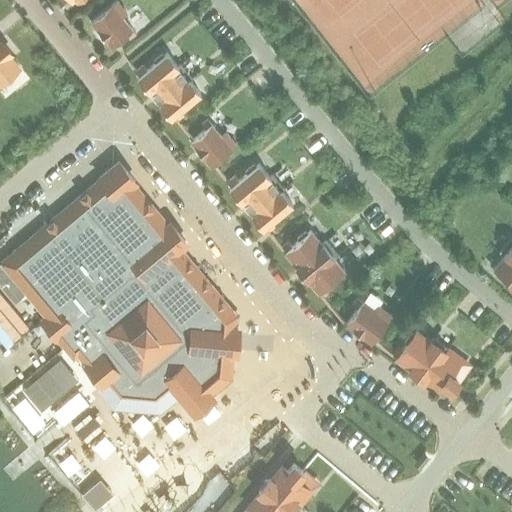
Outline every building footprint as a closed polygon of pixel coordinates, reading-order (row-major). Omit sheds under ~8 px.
[(126,12),(115,0),(114,0),(90,21),(110,46),(125,33),(129,38),(135,33),(131,28),(121,16),(126,12)] [(0,87),(1,88),(7,83),(3,78),(18,66),(8,55),(9,53),(0,42),(0,87)] [(163,54),(161,52),(152,59),(154,61),(145,69),(141,64),(135,69),(134,70),(138,75),(136,77),(148,91),(158,102),(158,103),(170,117),(172,115),(176,120),(177,120),(176,119),(182,114),(178,109),(188,101),(190,104),(199,96),(197,94),(200,92),(189,78),(191,76),(179,62),(177,64),(166,51),(163,54)] [(206,119),(200,124),(204,129),(192,138),(189,141),(210,165),(213,163),(235,144),(225,132),(220,136),(210,123),(206,119)] [(0,263),(24,294),(0,311),(0,371),(4,377),(52,332),(57,338),(73,356),(77,353),(85,363),(101,383),(106,379),(119,394),(154,397),(169,385),(192,413),(212,397),(202,385),(218,372),(220,348),(218,348),(219,332),(222,332),(223,318),(170,254),(185,242),(132,182),(119,162),(99,178),(100,179),(28,240),(0,262),(0,263)] [(236,180),(233,175),(227,180),(226,179),(225,180),(230,186),(228,188),(240,202),(240,201),(250,213),(250,214),(261,228),(263,227),(267,232),(268,231),(267,230),(274,225),(270,220),(280,212),(282,214),(290,207),(289,205),(291,202),(280,189),(283,187),(271,173),(269,175),(258,162),(255,164),(253,162),(244,169),(246,172),(236,180)] [(284,251),(283,251),(295,265),(294,266),(296,269),(299,272),(303,277),(305,280),(306,279),(318,292),(319,291),(322,296),(328,291),(324,287),(332,280),(333,283),(342,275),(340,273),(343,271),(332,257),(336,253),(325,240),(321,243),(309,230),(306,232),(305,230),(296,238),(298,240),(290,246),(286,241),(281,246),(284,251)] [(495,271),(493,273),(502,280),(503,278),(511,284),(507,289),(511,293),(511,239),(510,237),(499,251),(503,255),(492,268),(495,271)] [(0,265),(0,284),(14,301),(23,293),(0,265)] [(357,308),(345,324),(371,343),(373,339),(391,316),(378,306),(374,311),(362,301),(361,302),(357,298),(352,305),(357,308)] [(396,356),(395,357),(409,368),(408,369),(421,379),(422,378),(436,388),(441,382),(449,388),(456,379),(448,373),(456,362),(448,356),(451,352),(445,347),(432,337),(429,342),(415,331),(413,334),(410,332),(403,341),(406,343),(401,350),(396,347),(391,353),(396,356)] [(302,471),(293,463),(286,471),(281,466),(269,480),(268,479),(258,491),(259,492),(248,505),(249,506),(245,511),(246,511),(253,511),(255,511),(292,511),(299,504),(304,498),(300,495),(306,487),(295,478),(302,471)]
